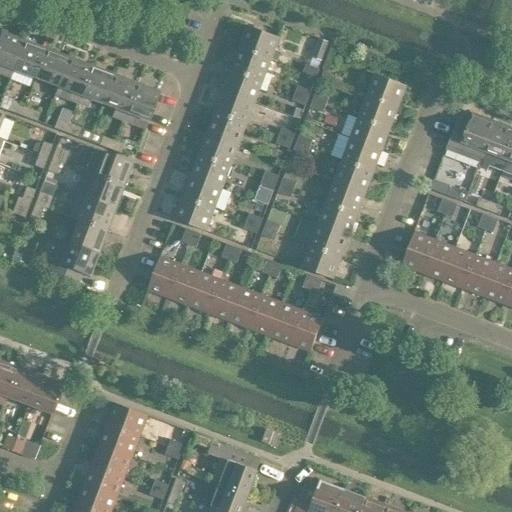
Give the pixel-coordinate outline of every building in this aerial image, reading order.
[(241,47),(272,59),(277,61),(281,51),(276,49),(280,38),(249,26),(241,47)] [(24,40),(1,32),(0,34),(0,73),(11,78),(14,70),(13,70),(24,40)] [(323,61),(330,43),(319,39),(312,57),(323,61)] [(47,49),(24,40),(13,70),(14,70),(36,78),(47,49)] [(270,83),(273,73),(268,70),(272,59),(241,47),(233,69),(270,83)] [(47,49),(36,78),(58,87),(69,57),(47,49)] [(92,66),(69,57),(58,87),(70,91),(67,99),(78,103),(92,66)] [(304,72),(317,77),(320,69),(307,64),(304,72)] [(78,103),(87,106),(90,99),(103,104),(114,74),(92,66),(78,103)] [(256,102),(260,91),(266,94),(270,83),(233,69),(225,90),(256,102)] [(325,71),(322,78),(335,83),(338,76),(325,71)] [(111,116),(122,120),(136,83),(114,74),(103,104),(114,108),(111,116)] [(398,107),(407,86),(375,74),(367,96),(398,107)] [(160,92),(136,83),(122,120),(132,124),(135,116),(149,121),(160,92)] [(296,93),(309,98),(312,90),(299,86),(296,93)] [(256,102),(225,90),(217,112),(247,123),(256,102)] [(314,100),(327,105),(330,97),(317,92),(314,100)] [(309,98),(296,93),(293,101),(306,105),(309,98)] [(367,96),(359,117),(390,129),(398,107),(367,96)] [(327,105),(314,100),(311,107),(324,112),(327,105)] [(22,115),(25,107),(13,102),(10,111),(22,115)] [(85,127),(89,117),(53,103),(49,113),(85,127)] [(25,107),(22,115),(33,120),(36,111),(25,107)] [(247,123),(217,112),(209,133),(239,145),(247,123)] [(497,122),(474,114),(470,122),(459,118),(447,150),(463,156),(482,163),(497,122)] [(359,117),(351,138),(382,150),(390,129),(359,117)] [(55,128),(66,132),(70,124),(58,119),(55,128)] [(511,127),(497,122),(482,163),(480,167),(488,171),(490,165),(504,171),(511,149),(511,127)] [(66,132),(89,141),(92,132),(70,124),(66,132)] [(280,136),(293,141),(295,133),(283,128),(280,136)] [(89,141),(99,145),(111,149),(114,141),(92,132),(89,141)] [(239,145),(209,133),(200,154),(231,166),(239,145)] [(297,143),(310,148),(313,140),(300,135),(297,143)] [(293,141),(280,136),(277,143),(290,148),(293,141)] [(351,138),(343,160),(374,172),(382,150),(351,138)] [(252,139),(249,146),(259,150),(262,143),(252,139)] [(126,145),(114,141),(111,149),(123,154),(126,145)] [(34,143),(31,150),(40,153),(44,142),(34,143)] [(39,154),(48,157),(52,145),(44,142),(40,153),(39,154)] [(310,148),(297,143),(295,150),(308,155),(310,148)] [(52,159),(61,162),(65,163),(69,152),(57,147),(52,159)] [(273,148),(270,155),(281,160),(284,152),(273,148)] [(133,163),(96,149),(87,172),(124,186),(133,163)] [(48,157),(39,154),(35,165),(43,169),(48,157)] [(200,154),(192,176),(223,187),(231,166),(200,154)] [(61,162),(52,159),(48,171),(56,174),(61,162)] [(343,160),(335,181),(366,193),(374,172),(343,160)] [(264,179),(276,184),(280,176),(267,171),(264,179)] [(124,186),(87,172),(78,195),(115,209),(124,186)] [(456,175),(453,186),(471,189),(474,179),(456,175)] [(215,209),(223,187),(192,176),(184,197),(215,209)] [(281,186),(294,190),(297,183),(284,178),(281,186)] [(276,184),(264,179),(261,186),(274,191),(276,184)] [(358,214),(366,193),(335,181),(327,202),(358,214)] [(426,215),(437,218),(446,185),(435,182),(426,215)] [(470,192),(451,185),(447,195),(466,202),(470,192)] [(294,190),(281,186),(279,193),(292,198),(294,190)] [(27,187),(22,198),(22,199),(31,202),(35,190),(27,187)] [(35,204),(44,207),(48,208),(52,197),(40,192),(35,204)] [(115,209),(78,195),(70,217),(78,220),(107,231),(115,209)] [(22,199),(22,198),(19,197),(13,213),(25,217),(31,202),(22,199)] [(184,197),(176,219),(207,231),(215,209),(184,197)] [(489,211),(492,202),(481,198),(477,206),(489,211)] [(446,215),(451,202),(443,199),(438,212),(446,215)] [(350,236),(358,214),(327,202),(319,224),(350,236)] [(451,202),(446,215),(453,218),(458,205),(451,202)] [(492,202),(489,211),(501,215),(504,207),(492,202)] [(44,207),(35,204),(31,215),(39,219),(44,207)] [(248,221),(260,226),(263,219),(251,214),(248,221)] [(487,231),(492,218),(484,215),(479,228),(487,231)] [(492,218),(487,231),(494,234),(499,221),(492,218)] [(107,231),(78,220),(69,241),(69,242),(98,253),(107,231)] [(265,228),(278,233),(281,225),(268,220),(265,228)] [(260,226),(248,221),(245,229),(258,234),(260,226)] [(342,257),(350,236),(319,224),(311,245),(342,257)] [(278,233),(265,228),(262,236),(275,240),(278,233)] [(190,245),(195,232),(187,229),(182,242),(190,245)] [(244,230),(239,243),(252,248),(257,235),(244,230)] [(195,232),(190,245),(197,247),(202,235),(195,232)] [(436,241),(415,233),(403,266),(424,274),(436,241)] [(90,276),(98,253),(69,242),(69,241),(62,239),(49,274),(77,284),(81,273),(90,276)] [(424,274),(444,282),(457,249),(436,241),(424,274)] [(230,260),(235,247),(227,245),(223,257),(230,260)] [(333,279),(342,257),(311,245),(302,267),(333,279)] [(235,247),(230,260),(237,263),(242,250),(235,247)] [(444,282),(464,289),(477,256),(457,249),(444,282)] [(464,289),(484,297),(497,264),(477,256),(464,289)] [(149,290),(170,299),(182,265),(161,257),(149,290)] [(270,276),(275,263),(268,260),(263,273),(270,276)] [(275,263),(270,276),(278,278),(283,266),(275,263)] [(484,297),(504,305),(511,285),(511,269),(497,264),(484,297)] [(170,299),(190,306),(202,273),(182,265),(170,299)] [(190,306),(210,314),(222,281),(202,273),(190,306)] [(311,291),(315,278),(308,275),(303,288),(311,291)] [(315,278),(311,291),(318,294),(323,281),(315,278)] [(210,314),(230,322),(242,288),(222,281),(210,314)] [(230,322),(250,329),(263,296),(242,288),(230,322)] [(250,329),(270,337),(283,304),(263,296),(250,329)] [(270,337),(290,345),(303,311),(283,304),(270,337)] [(324,319),(303,311),(290,345),(311,353),(324,319)] [(0,404),(4,406),(7,398),(6,398),(17,368),(0,361),(0,404)] [(29,406),(40,377),(17,368),(6,398),(7,398),(29,406)] [(29,406),(51,415),(62,385),(40,377),(29,406)] [(140,437),(148,416),(115,404),(108,425),(140,437)] [(108,425),(100,445),(133,457),(140,437),(108,425)] [(178,427),(173,440),(186,445),(191,432),(178,427)] [(267,430),(263,442),(277,447),(281,435),(267,430)] [(12,451),(16,439),(8,436),(3,448),(12,451)] [(25,442),(16,439),(12,451),(20,455),(25,442)] [(169,447),(182,452),(184,445),(171,440),(169,447)] [(249,495),(258,472),(249,468),(253,457),(213,442),(208,456),(220,461),(212,482),(220,484),(220,485),(221,484),(249,495)] [(125,477),(133,457),(100,445),(92,465),(125,477)] [(182,452),(169,447),(166,455),(179,460),(182,452)] [(181,469),(189,472),(194,460),(185,457),(181,469)] [(117,497),(125,477),(92,465),(85,485),(117,497)] [(172,491),(181,494),(185,483),(177,480),(172,491)] [(153,488),(167,492),(169,486),(156,481),(153,488)] [(335,511),(344,489),(321,481),(317,490),(306,486),(301,500),(293,498),(287,511),(335,511)] [(220,485),(212,506),(227,511),(243,511),(249,495),(221,484),(220,485)] [(94,511),(111,511),(117,497),(85,485),(77,506),(94,511)] [(167,492),(153,488),(151,496),(164,500),(167,492)] [(361,511),(367,498),(344,489),(335,511),(361,511)] [(181,494),(172,491),(168,503),(176,506),(181,494)] [(361,511),(387,511),(389,506),(367,498),(361,511)]
